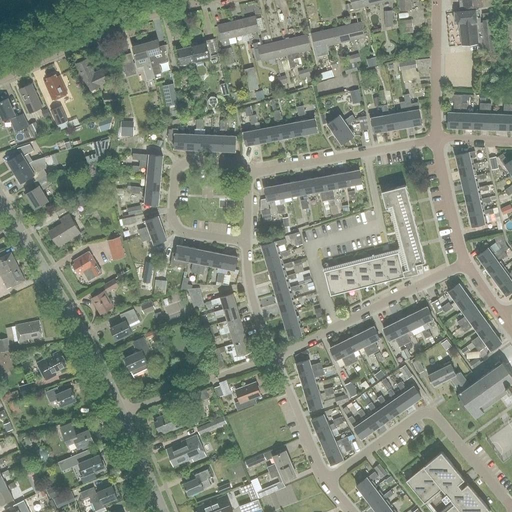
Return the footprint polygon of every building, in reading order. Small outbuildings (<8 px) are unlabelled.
[(350,0),(352,9),(364,6),(362,0),(350,0)] [(410,0),(399,0),(401,11),(412,10),(410,0)] [(459,0),(460,9),(493,7),(492,0),(459,0)] [(384,11),(385,27),(393,26),(392,10),(384,11)] [(480,17),(476,17),(476,14),(478,14),(478,10),(457,12),(458,23),(459,23),(459,27),(461,27),(463,46),(482,44),(483,50),(486,49),(487,56),(496,55),(495,49),(497,48),(493,12),(482,13),(483,21),(480,22),(480,17)] [(252,37),(251,33),(259,31),(255,18),(243,20),(247,34),(248,40),(249,40),(248,38),(252,37)] [(400,19),(401,32),(414,32),(413,19),(400,19)] [(232,23),(235,37),(242,35),(243,41),(248,40),(247,34),(243,20),(232,23)] [(228,38),(235,37),(232,23),(217,27),(222,47),(230,45),(228,38)] [(361,23),(347,26),(350,40),(364,37),(361,23)] [(338,43),(350,40),(347,26),(335,29),(338,43)] [(327,46),(338,43),(335,29),(323,32),(327,46)] [(311,35),(315,49),(316,52),(320,51),(319,48),(327,46),(323,32),(311,35)] [(299,52),(311,49),(308,36),(295,39),(299,52)] [(287,55),(291,68),(295,67),(293,59),(300,57),(299,52),(295,39),(284,41),(287,55)] [(149,57),(153,72),(154,75),(162,73),(159,63),(166,62),(164,52),(167,51),(165,46),(160,47),(158,40),(145,43),(149,57)] [(276,58),(287,55),(284,41),(272,44),(276,58)] [(147,81),(155,79),(154,75),(153,72),(149,57),(145,43),(132,47),(138,69),(143,67),(147,81)] [(201,62),(208,60),(209,65),(221,62),(218,47),(208,50),(206,43),(191,47),(195,63),(198,75),(198,74),(198,75),(199,75),(200,75),(200,76),(201,76),(202,76),(202,75),(203,75),(204,75),(204,74),(205,74),(205,73),(205,72),(206,72),(206,71),(206,70),(206,69),(205,69),(205,68),(204,67),(203,67),(203,66),(202,66),(201,62)] [(261,61),(276,58),(272,44),(258,47),(258,48),(261,61)] [(177,50),(180,65),(181,65),(181,67),(195,63),(191,47),(177,50)] [(234,63),(230,48),(221,50),(222,55),(224,55),(226,65),(234,63)] [(131,55),(121,58),(127,77),(137,74),(131,55)] [(376,57),(367,60),(369,67),(378,65),(376,57)] [(76,64),(79,72),(77,73),(83,85),(85,84),(88,92),(100,86),(100,85),(107,82),(102,69),(94,73),(88,59),(76,64)] [(417,68),(416,60),(398,62),(399,70),(417,68)] [(355,63),(350,64),(344,66),(346,74),(358,71),(355,63)] [(250,90),(259,87),(254,66),(244,68),(250,90)] [(331,70),(320,73),(322,80),(333,76),(331,70)] [(171,73),(174,87),(181,86),(178,72),(171,73)] [(53,101),(67,94),(59,76),(56,77),(55,75),(54,75),(52,75),(49,76),(48,78),(47,79),(48,81),(45,82),(53,101)] [(29,113),(42,107),(32,84),(19,90),(29,113)] [(173,84),(163,86),(167,105),(177,104),(173,84)] [(359,89),(350,91),(353,104),(362,103),(359,89)] [(386,130),(398,128),(395,113),(389,114),(387,103),(386,103),(384,89),(379,90),(383,115),(386,130)] [(264,98),(262,90),(255,92),(257,100),(264,98)] [(119,93),(104,94),(105,106),(119,105),(119,93)] [(411,104),(409,93),(404,94),(405,101),(405,100),(410,126),(422,123),(418,102),(411,104)] [(449,112),(448,127),(460,128),(462,102),(462,95),(454,94),(450,96),(450,100),(455,101),(454,112),(449,112)] [(497,114),(497,130),(509,130),(510,106),(510,102),(509,102),(509,98),(505,97),(505,102),(504,102),(503,114),(497,114)] [(16,132),(28,126),(27,125),(22,114),(17,116),(17,114),(15,114),(8,99),(0,102),(0,112),(4,120),(9,117),(16,132)] [(395,113),(398,128),(410,126),(405,100),(405,101),(400,101),(402,111),(395,113)] [(462,102),(460,128),(473,129),(473,113),(467,113),(467,103),(462,102)] [(473,113),(473,129),(485,129),(486,103),(485,103),(480,103),(479,113),(473,113)] [(486,103),(485,129),(497,130),(497,114),(490,114),(491,103),(486,103)] [(61,105),(50,110),(57,125),(68,120),(61,105)] [(303,119),(306,134),(318,131),(315,118),(308,120),(308,118),(308,113),(305,114),(303,106),(300,106),(302,115),(303,119)] [(42,111),(44,118),(50,115),(47,109),(42,111)] [(340,115),(328,123),(335,133),(348,125),(356,119),(353,114),(344,120),(340,115)] [(383,115),(371,117),(374,132),(386,130),(383,115)] [(212,151),(212,135),(205,135),(205,129),(203,129),(203,116),(201,117),(199,150),(212,151)] [(359,117),(361,130),(369,129),(366,116),(359,117)] [(194,135),(188,134),(187,150),(199,150),(201,117),(199,117),(198,119),(197,119),(197,129),(195,129),(194,135)] [(299,121),(291,123),(294,136),(306,134),(303,119),(298,120),(299,121)] [(36,121),(27,125),(28,126),(32,136),(34,135),(35,137),(42,134),(36,121)] [(285,123),(279,124),(282,138),(294,136),(291,123),(285,124),(285,123)] [(275,126),(268,128),(270,141),(282,138),(279,124),(275,125),(275,126)] [(354,135),(348,125),(335,133),(342,143),(354,135)] [(134,126),(121,126),(121,135),(133,136),(134,126)] [(172,128),(172,135),(170,135),(170,140),(176,141),(175,149),(187,150),(188,134),(178,134),(178,128),(172,128)] [(270,141),(268,128),(261,129),(261,128),(256,129),(258,143),(270,141)] [(249,130),(249,131),(244,132),(247,145),(258,143),(256,129),(249,130)] [(224,151),(224,136),(212,135),(212,151),(224,151)] [(224,136),(224,151),(236,152),(236,136),(224,136)] [(13,173),(28,164),(24,157),(33,150),(29,145),(17,149),(21,154),(10,160),(10,159),(6,162),(13,173)] [(475,151),(469,152),(456,155),(458,167),(474,164),(472,158),(477,157),(475,151)] [(163,156),(149,155),(133,153),(133,159),(140,159),(139,166),(140,166),(147,167),(162,168),(163,156)] [(489,158),(492,170),(498,169),(496,157),(489,158)] [(511,175),(511,174),(511,159),(508,162),(505,157),(500,160),(507,170),(508,169),(511,175)] [(478,163),(474,164),(458,167),(461,179),(476,175),(475,169),(478,168),(478,163)] [(36,180),(33,182),(34,182),(46,175),(41,166),(32,171),(28,164),(13,173),(20,185),(25,183),(24,181),(33,175),(36,180)] [(148,172),(147,179),(161,180),(162,168),(147,167),(147,172),(148,172)] [(360,169),(348,172),(351,186),(356,185),(356,184),(363,182),(360,169)] [(348,172),(336,174),(339,187),(346,186),(346,187),(351,186),(348,172)] [(336,174),(325,176),(329,200),(330,206),(335,205),(332,189),(332,188),(339,187),(336,174)] [(485,174),(477,176),(476,175),(461,179),(464,191),(479,187),(477,179),(480,178),(480,179),(486,178),(485,174)] [(46,175),(34,182),(37,188),(26,195),(35,209),(48,201),(42,191),(52,184),(46,175)] [(325,176),(313,178),(315,192),(321,190),(323,201),(328,200),(329,200),(325,176)] [(313,178),(301,181),(303,195),(308,194),(308,193),(315,192),(313,178)] [(145,191),(160,193),(161,180),(147,179),(146,186),(145,191)] [(301,181),(289,183),(291,196),(299,195),(299,196),(303,195),(301,181)] [(289,183),(277,185),(280,200),(285,198),(285,197),(291,196),(289,183)] [(277,185),(265,187),(267,201),(275,199),(275,200),(280,200),(277,185)] [(403,270),(404,276),(419,272),(418,268),(423,266),(422,262),(425,261),(406,185),(382,191),(386,207),(392,205),(409,268),(403,270)] [(464,191),(466,202),(482,199),(480,192),(480,190),(482,190),(483,191),(489,190),(487,185),(479,187),(464,191)] [(160,193),(145,191),(145,196),(146,196),(145,203),(158,205),(160,193)] [(55,209),(57,215),(78,205),(79,209),(87,205),(82,196),(55,209)] [(490,197),(482,199),(466,202),(469,214),(484,211),(482,202),(485,202),(485,203),(491,202),(491,201),(490,197)] [(511,209),(510,205),(501,209),(503,214),(511,210),(511,209)] [(140,206),(128,209),(129,215),(142,212),(140,206)] [(261,209),(263,221),(272,219),(269,208),(261,209)] [(497,208),(484,211),(469,214),(472,226),(487,223),(485,214),(488,213),(488,215),(498,212),(497,208)] [(58,247),(81,234),(69,215),(60,221),(62,224),(49,232),(58,247)] [(120,219),(121,225),(136,222),(135,216),(120,219)] [(141,236),(163,228),(158,216),(146,220),(148,226),(138,229),(141,236)] [(163,228),(141,236),(142,241),(152,238),(154,244),(167,240),(163,228)] [(295,249),(303,246),(299,232),(289,235),(291,241),(294,240),(296,246),(294,246),(295,249)] [(489,247),(477,256),(484,266),(504,251),(508,248),(506,245),(503,234),(494,236),(496,244),(500,249),(497,251),(497,252),(493,255),(492,254),(494,253),(489,247)] [(125,256),(120,237),(108,240),(113,259),(125,256)] [(261,246),(265,257),(279,253),(279,252),(277,244),(280,244),(280,245),(286,243),(285,239),(274,242),(261,246)] [(177,254),(173,253),(170,265),(186,268),(188,261),(187,261),(190,247),(178,245),(177,254)] [(197,273),(202,249),(190,247),(187,261),(188,261),(193,262),(191,272),(197,273)] [(205,264),(211,265),(214,252),(202,249),(197,273),(203,274),(205,264)] [(283,264),(280,256),(284,255),(284,256),(290,255),(288,250),(279,252),(279,253),(265,257),(268,269),(283,264)] [(504,251),(484,266),(491,275),(504,266),(501,261),(499,263),(497,261),(501,258),(502,258),(502,259),(507,255),(504,251)] [(81,274),(97,265),(89,252),(73,261),(75,263),(72,265),(73,266),(73,268),(75,271),(77,272),(77,273),(79,271),(81,274)] [(223,269),(226,254),(214,252),(211,265),(218,267),(218,268),(223,269)] [(324,271),(331,295),(404,276),(403,270),(398,252),(335,268),(324,271)] [(0,258),(0,274),(0,276),(18,266),(11,253),(0,258)] [(226,254),(223,269),(228,270),(228,269),(235,270),(238,257),(226,254)] [(153,262),(147,261),(144,276),(151,277),(153,262)] [(283,264),(268,269),(272,280),(286,276),(284,267),(287,266),(288,268),(293,266),(291,262),(283,264)] [(18,266),(0,276),(7,289),(25,281),(18,266)] [(504,266),(491,275),(499,285),(511,275),(511,269),(510,270),(511,271),(507,274),(506,273),(508,272),(504,266)] [(275,292),(290,288),(288,279),(290,278),(291,279),(296,278),(295,273),(286,276),(272,280),(275,292)] [(511,275),(499,285),(506,295),(511,290),(511,280),(511,279),(511,275)] [(106,289),(104,291),(91,299),(100,315),(113,307),(106,295),(109,293),(108,291),(119,285),(115,278),(104,285),(106,289)] [(184,278),(181,288),(192,288),(192,286),(187,284),(188,279),(184,278)] [(155,279),(154,295),(158,296),(158,294),(165,294),(167,281),(155,279)] [(452,298),(454,302),(466,293),(459,283),(448,291),(453,297),(452,298)] [(299,285),(290,288),(275,292),(278,304),(292,300),(293,299),(291,291),(294,290),(294,291),(300,289),(299,285)] [(190,296),(201,293),(200,288),(188,289),(190,296)] [(190,296),(192,301),(203,298),(201,293),(190,296)] [(473,303),(466,293),(454,302),(457,306),(459,305),(463,311),(473,303)] [(232,294),(220,297),(220,298),(211,301),(212,305),(218,303),(218,305),(222,304),(224,309),(236,305),(232,294)] [(204,305),(203,298),(192,301),(195,309),(204,305)] [(282,315),(295,311),(297,311),(295,304),(293,304),(292,300),(278,304),(282,315)] [(443,310),(441,307),(441,306),(438,300),(431,303),(436,314),(443,310)] [(152,301),(141,305),(144,313),(155,309),(152,301)] [(441,307),(443,310),(450,305),(448,302),(441,307)] [(463,311),(466,315),(457,321),(461,327),(480,313),(473,303),(463,311)] [(239,317),(236,305),(224,309),(214,312),(215,316),(221,315),(225,314),(227,320),(239,317)] [(426,306),(415,312),(421,324),(426,322),(432,318),(426,306)] [(127,325),(138,320),(133,308),(119,315),(123,322),(110,328),(116,340),(131,333),(127,325)] [(321,308),(314,309),(317,318),(323,316),(321,308)] [(285,327),(299,323),(298,322),(300,322),(298,315),(296,316),(295,311),(282,315),(285,327)] [(415,312),(405,317),(411,329),(417,326),(417,327),(420,332),(422,331),(421,331),(424,329),(422,325),(421,324),(415,312)] [(473,325),(477,330),(487,322),(480,313),(461,327),(464,331),(473,325)] [(243,328),(239,317),(227,320),(227,321),(218,324),(219,329),(219,330),(220,335),(243,328)] [(405,317),(394,323),(404,344),(405,344),(407,342),(410,341),(406,332),(411,329),(405,317)] [(28,339),(42,337),(39,321),(15,326),(18,344),(29,342),(28,339)] [(461,350),(464,354),(471,349),(475,346),(495,332),(487,322),(477,330),(480,334),(471,340),(472,342),(461,350)] [(299,323),(285,327),(288,338),(304,334),(302,327),(300,327),(299,323)] [(394,323),(383,328),(389,340),(395,337),(399,346),(404,344),(394,323)] [(206,339),(214,337),(211,325),(202,328),(206,339)] [(373,326),(362,331),(373,352),(374,351),(378,350),(374,341),(379,338),(373,326)] [(232,338),(234,344),(246,340),(243,328),(220,335),(221,335),(222,339),(228,338),(229,339),(232,338)] [(351,337),(357,349),(363,346),(367,355),(373,352),(362,331),(351,337)] [(502,342),(495,332),(475,346),(479,351),(488,344),(491,349),(502,342)] [(136,352),(124,358),(133,375),(150,367),(144,354),(146,352),(150,351),(143,337),(132,342),(137,352),(136,352)] [(214,337),(206,339),(207,345),(216,343),(214,337)] [(352,351),(357,349),(351,337),(341,342),(351,363),(357,360),(352,351)] [(0,352),(10,350),(8,338),(0,339),(0,352)] [(234,357),(235,361),(245,358),(244,354),(248,352),(250,352),(246,340),(234,344),(225,347),(226,352),(227,353),(232,352),(234,357)] [(336,360),(341,357),(345,366),(351,363),(341,342),(330,347),(336,360)] [(216,361),(221,359),(218,348),(212,350),(216,361)] [(401,351),(405,360),(411,357),(407,349),(407,348),(401,351)] [(46,381),(56,375),(54,372),(67,365),(59,351),(36,364),(46,381)] [(482,361),(478,356),(469,363),(473,368),(482,361)] [(296,363),(299,375),(322,368),(321,362),(311,365),(309,359),(296,363)] [(419,359),(412,362),(418,373),(424,370),(419,359)] [(509,393),(511,390),(511,389),(509,385),(511,382),(511,373),(503,361),(501,362),(499,360),(495,363),(497,365),(470,385),(460,370),(455,373),(449,361),(442,364),(444,367),(427,375),(434,388),(442,384),(441,382),(449,378),(460,393),(458,394),(461,399),(458,401),(465,410),(468,408),(475,418),(484,412),(482,411),(508,392),(509,393)] [(399,369),(406,379),(412,375),(405,365),(399,369)] [(303,386),(316,382),(314,377),(324,374),(323,368),(322,368),(299,375),(303,386)] [(385,379),(381,382),(383,386),(387,390),(387,391),(391,388),(387,383),(385,379)] [(352,381),(345,385),(351,397),(358,394),(352,381)] [(402,392),(411,404),(421,397),(412,385),(406,389),(401,381),(396,384),(402,392)] [(19,386),(22,395),(37,391),(35,382),(19,386)] [(306,398),(320,394),(319,389),(318,390),(316,382),(303,386),(306,398)] [(230,390),(227,383),(214,387),(217,397),(224,395),(223,392),(230,390)] [(259,392),(260,391),(258,386),(257,386),(256,383),(236,391),(240,402),(236,404),(238,410),(250,405),(248,399),(260,395),(259,392)] [(334,393),(332,387),(324,389),(326,396),(334,393)] [(61,407),(76,401),(71,389),(60,394),(57,388),(46,393),(50,403),(58,400),(61,407)] [(198,392),(201,400),(211,397),(208,388),(198,392)] [(402,392),(396,396),(391,388),(387,391),(392,399),(392,398),(401,411),(411,404),(402,392)] [(7,394),(9,399),(19,396),(18,390),(7,394)] [(320,394),(306,398),(310,409),(323,405),(321,399),(322,398),(320,394)] [(346,394),(335,398),(337,405),(348,401),(346,394)] [(377,398),(382,405),(391,418),(401,411),(392,398),(392,399),(386,402),(381,395),(377,398)] [(16,399),(7,402),(10,409),(11,409),(13,415),(20,412),(16,399)] [(378,411),(377,412),(374,408),(376,407),(371,401),(368,404),(367,404),(373,412),(372,412),(381,425),(391,418),(382,405),(377,409),(378,411)] [(186,425),(186,424),(191,422),(185,406),(157,418),(158,420),(154,422),(158,431),(162,430),(162,432),(173,427),(174,430),(186,425)] [(358,412),(363,419),(371,432),(381,425),(372,412),(367,416),(361,409),(358,412)] [(334,423),(330,425),(328,421),(327,422),(324,415),(312,420),(316,431),(342,420),(341,417),(333,420),(334,423)] [(348,419),(354,428),(362,439),(371,432),(363,419),(357,423),(352,416),(348,419)] [(342,420),(316,431),(321,442),(333,437),(330,430),(336,427),(335,426),(343,422),(342,420)] [(197,428),(199,435),(217,427),(215,421),(197,428)] [(3,424),(6,431),(13,429),(10,422),(3,424)] [(72,423),(60,428),(62,433),(67,445),(75,441),(78,448),(82,447),(83,449),(95,444),(88,430),(77,435),(74,429),(72,423)] [(193,461),(206,456),(198,435),(181,442),(182,444),(167,450),(174,466),(192,459),(193,461)] [(347,436),(335,441),(333,437),(321,442),(326,453),(339,447),(343,445),(346,451),(352,449),(347,436)] [(0,444),(2,448),(8,445),(6,440),(0,442),(0,444)] [(339,447),(326,453),(331,464),(343,459),(340,452),(341,451),(339,447)] [(275,455),(273,449),(244,462),(246,467),(248,466),(248,467),(275,455)] [(269,473),(291,464),(286,451),(273,456),(276,463),(267,467),(269,473)] [(442,451),(406,481),(432,511),(489,511),(491,511),(468,483),(462,488),(458,484),(465,479),(442,451)] [(94,472),(98,470),(99,472),(107,469),(103,460),(101,461),(99,455),(84,461),(81,453),(68,459),(71,467),(79,464),(83,475),(81,476),(84,483),(96,477),(94,472)] [(380,463),(374,468),(381,477),(387,473),(380,463)] [(291,464),(269,473),(272,478),(277,476),(280,483),(296,476),(291,464)] [(209,467),(203,469),(194,473),(196,479),(184,484),(189,496),(210,487),(207,479),(213,477),(209,467)] [(1,474),(0,474),(0,489),(6,486),(6,485),(2,478),(10,474),(7,470),(0,473),(1,474)] [(375,471),(367,477),(356,485),(363,495),(376,485),(372,480),(378,475),(375,471)] [(391,475),(385,480),(388,484),(394,479),(391,475)] [(9,490),(16,486),(14,482),(6,485),(6,486),(0,489),(0,504),(0,505),(13,498),(9,490)] [(229,483),(218,487),(221,493),(231,489),(229,483)] [(243,495),(254,490),(252,484),(240,488),(243,495)] [(259,498),(276,491),(274,485),(257,492),(259,498)] [(371,505),(383,495),(379,489),(377,491),(375,487),(376,486),(376,485),(363,495),(371,505)] [(45,490),(49,498),(59,494),(56,486),(45,490)] [(103,504),(117,498),(112,486),(97,492),(98,492),(96,493),(94,487),(81,492),(83,499),(89,496),(95,511),(105,507),(103,504)] [(390,490),(384,495),(383,495),(371,505),(376,511),(381,511),(389,506),(391,505),(386,499),(384,500),(383,499),(387,496),(389,497),(393,494),(390,490)] [(70,491),(54,498),(57,508),(74,501),(70,491)] [(198,511),(194,511),(230,511),(233,511),(226,495),(196,507),(198,511)] [(258,500),(241,506),(242,511),(250,511),(262,508),(258,500)]
